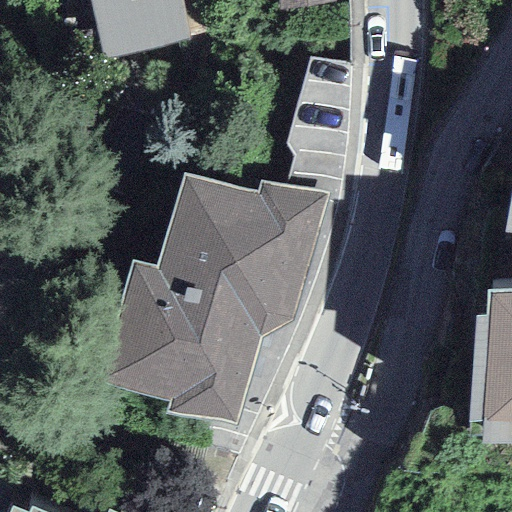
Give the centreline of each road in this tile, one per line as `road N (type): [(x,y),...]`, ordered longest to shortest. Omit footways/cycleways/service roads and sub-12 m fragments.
road 1 (residential): [(273,488),(375,199),(389,0)]
road 2 (residential): [(340,511),(431,229),(476,144),(511,49)]
